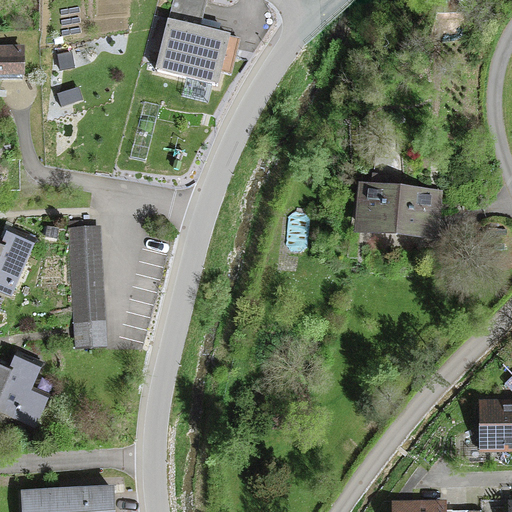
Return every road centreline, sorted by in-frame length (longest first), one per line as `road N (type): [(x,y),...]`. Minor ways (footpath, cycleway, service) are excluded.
road 1 (tertiary): [(301,27),(247,118),(210,206),(157,416),(157,511)]
road 2 (residential): [(338,511),(437,384),(511,308)]
road 3 (residential): [(511,177),(496,131),(502,56)]
